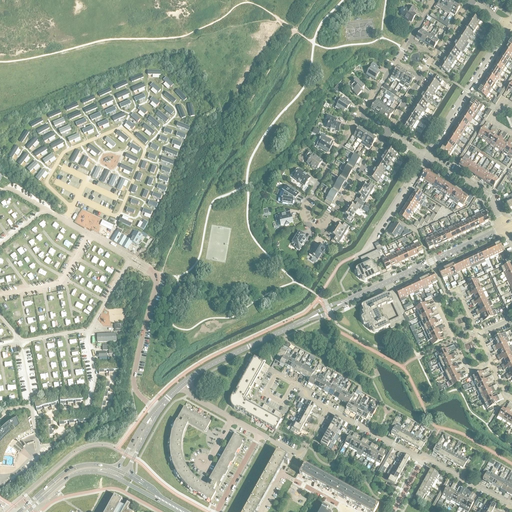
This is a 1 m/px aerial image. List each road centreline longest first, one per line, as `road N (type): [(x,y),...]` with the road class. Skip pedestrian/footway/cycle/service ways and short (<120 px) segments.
road 1 (unknown): [(0,64),(106,42),(196,38),(265,20),(295,30)]
road 2 (residential): [(347,300),(505,226)]
road 3 (residential): [(491,362),(467,368),(453,340),(438,303),(452,291),(478,334)]
road 4 (residential): [(387,131),(470,0)]
road 5 (residential): [(426,156),(509,25)]
road 6 (residential): [(156,409),(133,383),(159,276)]
road 7 (residential): [(360,115),(435,0)]
road 8 (unclassified): [(180,385),(300,322)]
road 9 (residential): [(308,224),(326,225),(387,131)]
road 10 (residential): [(308,224),(302,208),(360,115)]
road 11 (residential): [(354,256),(426,156)]
